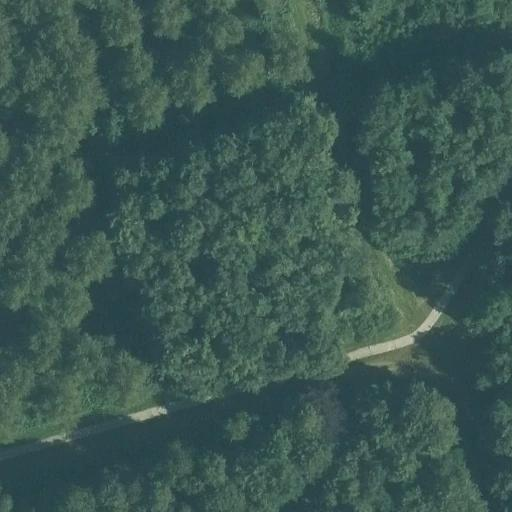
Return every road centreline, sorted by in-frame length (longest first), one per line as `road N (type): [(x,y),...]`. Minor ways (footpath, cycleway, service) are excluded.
road 1 (track): [(0,475),(433,348)]
road 2 (track): [(420,336),(458,373),(498,511)]
